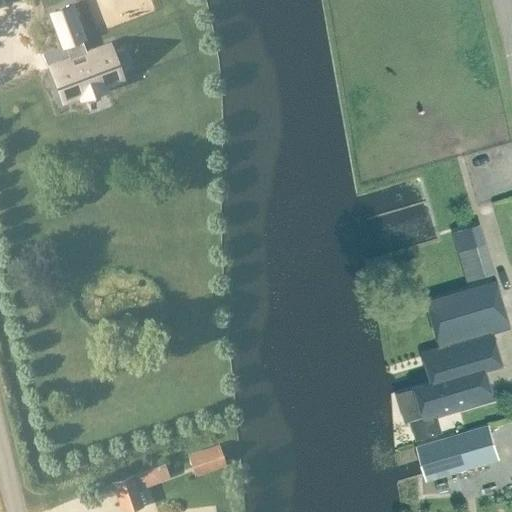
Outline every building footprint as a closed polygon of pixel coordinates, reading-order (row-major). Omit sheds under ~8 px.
[(79,42),(83,41),(70,7),(51,14),(64,48),(68,46),(73,60),(49,69),(62,102),(80,95),(82,100),(105,91),(103,87),(122,79),(109,46),(84,55),(79,42)] [(491,273),(482,243),(459,249),(468,280),(491,273)] [(441,347),(423,352),(432,383),(415,388),(415,389),(403,392),(408,409),(420,405),(423,417),(409,421),(415,440),(442,432),(437,415),(494,398),(485,368),(503,363),(494,332),(511,327),(497,280),(427,301),(441,347)] [(488,425),(416,446),(426,480),(498,459),(488,425)] [(218,445),(187,455),(194,477),(225,466),(218,445)] [(137,474),(141,483),(141,484),(167,475),(163,464),(137,474)] [(132,511),(144,508),(136,485),(141,483),(137,474),(133,476),(111,483),(121,511),(132,511)] [(447,483),(423,485),(425,507),(449,505),(447,483)]
